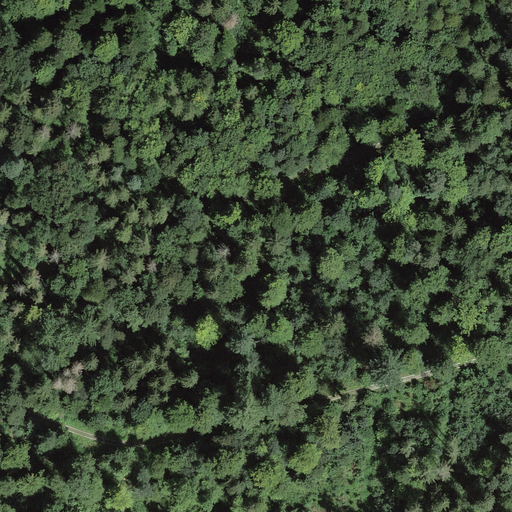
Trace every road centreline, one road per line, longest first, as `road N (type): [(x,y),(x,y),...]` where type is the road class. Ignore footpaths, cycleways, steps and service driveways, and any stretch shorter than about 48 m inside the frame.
road 1 (track): [(0,280),(511,97)]
road 2 (track): [(0,403),(110,442),(164,440),(511,351)]
